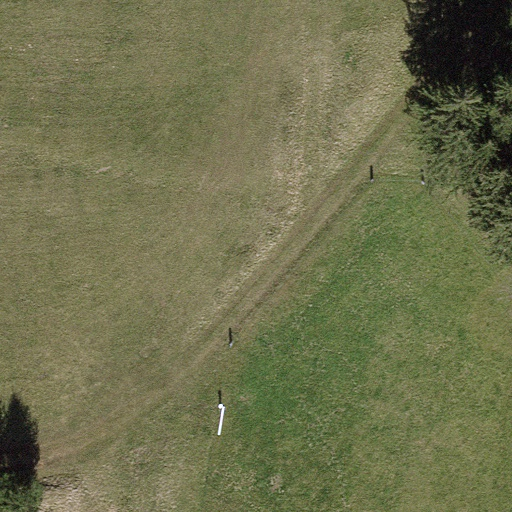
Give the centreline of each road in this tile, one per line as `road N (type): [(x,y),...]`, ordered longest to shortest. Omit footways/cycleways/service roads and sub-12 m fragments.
road 1 (track): [(501,0),(167,384),(107,432),(0,460)]
road 2 (track): [(369,150),(403,154),(446,175),(511,261)]
